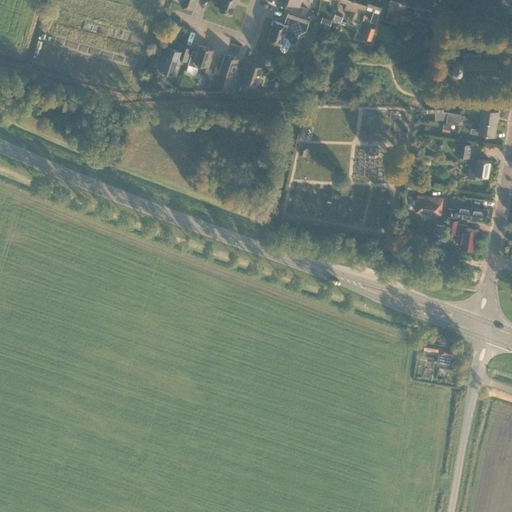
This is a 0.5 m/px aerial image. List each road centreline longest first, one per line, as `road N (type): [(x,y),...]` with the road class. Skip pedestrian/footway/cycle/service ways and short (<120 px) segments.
road 1 (primary): [(483,327),(0,144)]
road 2 (unclassified): [(449,511),(476,376)]
